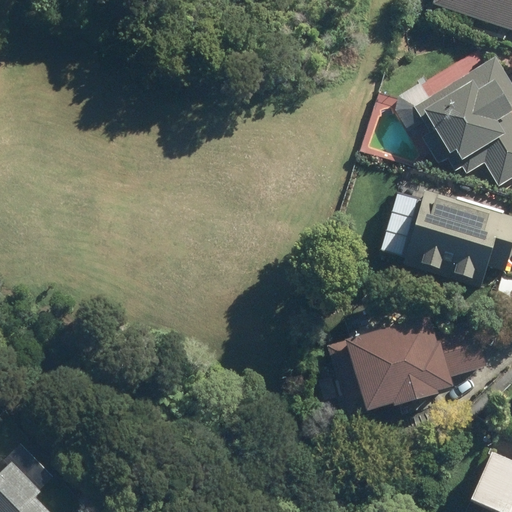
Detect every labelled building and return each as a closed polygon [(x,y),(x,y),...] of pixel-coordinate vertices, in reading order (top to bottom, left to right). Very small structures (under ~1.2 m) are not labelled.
[(511,0),(431,0),(429,8),(511,33),(511,0)] [(429,100),(427,97),(411,107),(446,158),(449,155),(456,166),(475,153),(498,186),(511,175),(511,120),(508,115),(511,111),(511,90),(490,59),(429,100)] [(376,259),(479,288),(491,245),(511,250),(511,246),(511,218),(396,187),(376,259)] [(445,395),(442,382),(483,371),(472,326),(430,337),(427,324),(320,351),(338,422),(445,395)] [(511,511),(511,464),(487,454),(462,509),(467,511),(511,511)] [(44,511),(34,501),(39,496),(11,467),(0,477),(0,511),(44,511)]
